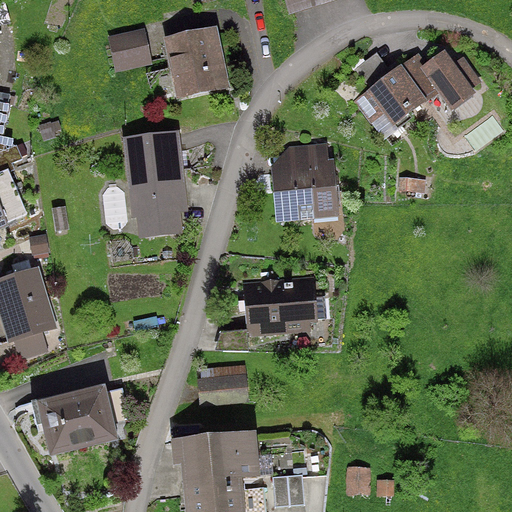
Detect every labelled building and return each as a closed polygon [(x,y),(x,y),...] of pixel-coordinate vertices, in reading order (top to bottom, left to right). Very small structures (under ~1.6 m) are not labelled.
[(327,0),(287,0),(291,12),(327,0)] [(107,39),(114,73),(153,65),(145,30),(107,39)] [(210,33),(166,43),(179,97),(222,87),(210,33)] [(443,53),(420,70),(438,95),(453,114),(476,96),(471,90),(453,66),(443,53)] [(463,58),(453,66),(471,90),(482,83),(463,58)] [(412,59),(357,101),(383,136),(438,95),(420,70),(412,59)] [(172,139),(128,143),(138,236),(182,231),(172,139)] [(329,155),(273,160),(279,221),(334,216),(329,155)] [(398,178),(397,192),(426,194),(427,181),(398,178)] [(65,209),(51,211),(55,234),(68,232),(65,209)] [(46,236),(27,239),(32,261),(50,257),(46,236)] [(56,330),(37,270),(0,281),(0,318),(9,346),(15,344),(43,335),(56,330)] [(309,279),(245,285),(249,335),(313,330),(309,279)] [(43,335),(15,344),(21,362),(48,353),(43,335)] [(245,377),(197,382),(201,422),(249,417),(245,377)] [(101,394),(38,409),(49,457),(113,442),(101,394)] [(178,443),(185,511),(262,511),(260,490),(244,492),(243,483),(259,481),(254,435),(178,443)] [(370,470),(347,470),(346,497),(370,497),(370,470)] [(302,478),(273,480),(275,510),(303,508),(302,478)] [(394,482),(375,482),(375,499),(394,498),(394,482)]
